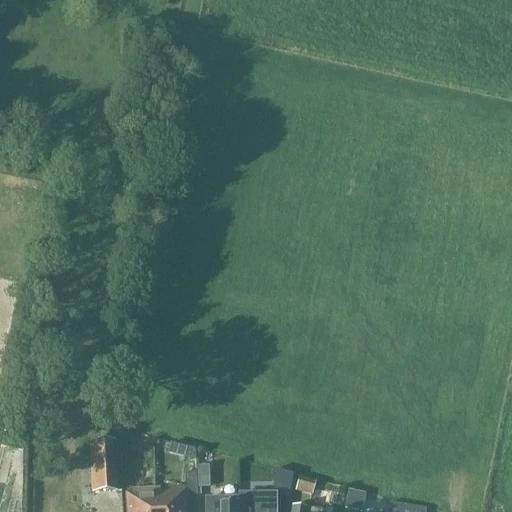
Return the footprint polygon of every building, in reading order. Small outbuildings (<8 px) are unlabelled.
[(90,494),(117,493),(114,443),(87,444),(90,494)] [(194,449),(183,447),(181,458),(194,460),(194,449)] [(248,480),(249,452),(230,451),(228,479),(248,480)] [(484,498),(488,476),(475,473),(471,496),(484,498)] [(184,490),(154,492),(155,511),(185,511),(185,503),(196,503),(195,478),(183,479),(184,490)] [(311,497),(315,483),(298,478),(294,492),(311,497)] [(359,493),(346,491),(343,509),(356,511),(360,511),(364,495),(359,494),(359,493)] [(155,511),(154,492),(124,494),(125,511),(155,511)] [(273,511),(274,495),(238,496),(238,500),(238,511),(273,511)] [(238,511),(238,500),(204,500),(204,511),(238,511)]
